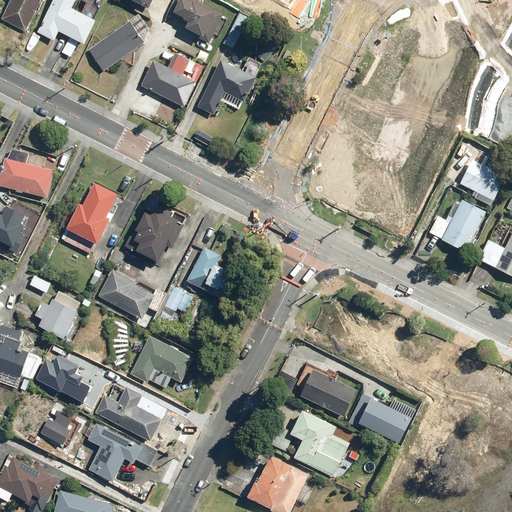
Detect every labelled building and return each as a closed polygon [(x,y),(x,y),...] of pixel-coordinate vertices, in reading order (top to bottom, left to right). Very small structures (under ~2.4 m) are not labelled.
[(14,0),(6,18),(31,30),(45,0),(14,0)] [(80,0),(56,0),(41,30),(57,39),(62,30),(66,32),(87,43),(100,19),(77,7),(80,0)] [(131,0),(148,9),(152,0),(131,0)] [(228,13),(199,0),(181,0),(171,22),(214,43),(228,13)] [(254,0),(250,0),(247,8),(267,17),(272,8),(254,0)] [(308,0),(264,0),(301,16),(308,0)] [(148,43),(134,21),(91,51),(106,73),(148,43)] [(424,55),(425,56),(422,64),(441,74),(445,66),(451,68),(465,39),(438,26),(424,55)] [(242,31),(234,27),(226,42),(231,45),(234,47),(242,31)] [(194,59),(180,52),(172,68),(156,60),(144,85),(189,107),(201,81),(187,74),(194,59)] [(246,67),(233,61),(220,67),(200,107),(216,115),(224,100),(241,109),(245,102),(248,104),(262,78),(259,77),(266,64),(252,56),(246,67)] [(431,85),(398,68),(385,92),(419,109),(431,85)] [(444,77),(426,68),(421,77),(439,86),(444,77)] [(371,107),(358,132),(391,149),(403,124),(420,132),(425,120),(405,110),(399,121),(371,107)] [(511,111),(500,111),(498,138),(511,138),(511,111)] [(380,181),(367,175),(376,155),(352,143),(333,183),(357,195),(356,196),(369,203),(380,181)] [(56,169),(6,158),(1,183),(50,194),(56,169)] [(498,200),(509,175),(475,159),(463,184),(498,200)] [(400,165),(398,168),(378,208),(402,221),(407,211),(417,216),(426,198),(417,194),(425,178),(400,165)] [(87,204),(81,201),(65,239),(94,251),(99,239),(101,240),(111,218),(109,217),(120,192),(96,182),(87,204)] [(470,251),(488,210),(463,199),(461,202),(456,200),(450,213),(455,215),(453,220),(441,214),(432,234),(470,251)] [(182,215),(158,204),(154,214),(147,211),(141,222),(140,222),(129,246),(162,261),(182,215)] [(29,217),(10,208),(0,228),(0,240),(18,249),(23,237),(20,236),(29,217)] [(511,274),(511,239),(508,248),(490,240),(481,261),(511,274)] [(231,274),(233,269),(219,262),(223,254),(205,245),(189,280),(205,288),(208,282),(222,288),(224,285),(230,288),(236,276),(231,274)] [(107,252),(99,248),(92,263),(101,267),(107,252)] [(159,287),(156,293),(139,284),(141,281),(114,268),(100,294),(144,317),(150,307),(157,311),(167,292),(159,287)] [(53,282),(36,274),(32,283),(48,291),(53,282)] [(188,293),(176,286),(155,325),(170,332),(174,324),(170,322),(178,307),(184,310),(190,300),(185,297),(188,293)] [(55,297),(52,304),(44,300),(36,314),(44,318),(41,324),(66,337),(80,310),(78,309),(83,300),(62,289),(57,298),(55,297)] [(33,349),(20,344),(25,330),(2,322),(0,326),(0,380),(19,387),(33,349)] [(348,324),(344,334),(325,325),(316,344),(337,354),(339,350),(377,369),(394,335),(377,326),(372,336),(348,324)] [(195,356),(152,334),(133,372),(150,381),(151,379),(168,388),(174,376),(182,380),(195,356)] [(428,393),(446,352),(423,340),(411,366),(404,363),(397,380),(428,393)] [(85,402),(92,388),(82,383),(84,377),(77,373),(81,366),(58,355),(54,363),(47,359),(37,379),(63,392),(63,391),(85,402)] [(319,361),(303,391),(347,413),(362,383),(319,361)] [(105,395),(95,413),(152,442),(169,409),(144,396),(144,395),(127,387),(119,402),(105,395)] [(405,436),(418,411),(379,391),(377,395),(367,390),(353,418),(368,426),(372,418),(405,436)] [(478,408),(443,390),(432,414),(466,432),(478,408)] [(306,409),(294,433),(305,438),(296,457),(335,476),(352,442),(334,433),(338,425),(306,409)] [(511,423),(493,414),(480,440),(511,455),(511,423)] [(146,443),(145,444),(98,422),(91,439),(103,445),(92,469),(116,480),(128,456),(152,466),(156,457),(160,450),(146,443)] [(287,451),(295,434),(280,426),(271,443),(287,451)] [(272,506),(271,508),(279,511),(290,511),(311,473),(275,454),(261,480),(258,479),(250,494),(272,506)] [(36,493),(50,499),(60,476),(14,457),(10,465),(7,464),(0,479),(0,483),(34,498),(36,493)] [(416,465),(404,491),(400,489),(391,507),(395,509),(402,511),(423,511),(440,477),(416,465)] [(112,511),(115,502),(62,488),(55,511),(112,511)]
